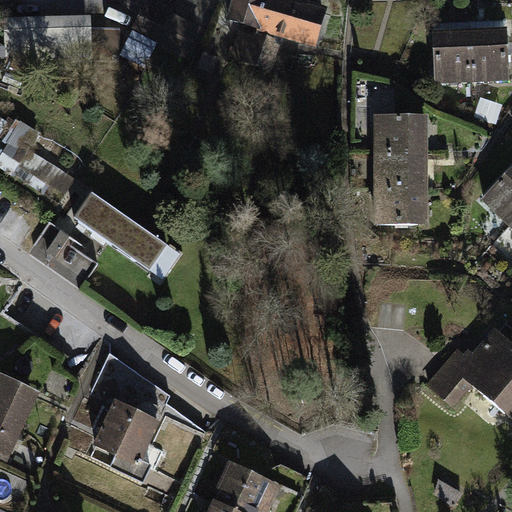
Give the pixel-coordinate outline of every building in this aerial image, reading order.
[(278,0),(277,4),(265,0),(237,0),(227,31),(243,36),(234,63),(274,75),(283,49),(315,59),(331,10),(300,0),(278,0)] [(203,33),(144,7),(119,61),(147,76),(159,49),(187,65),(203,33)] [(93,26),(9,28),(10,59),(94,57),(93,26)] [(510,35),(435,38),(437,92),(511,90),(510,35)] [(432,121),(373,120),(371,214),(431,215),(432,121)] [(511,171),(480,202),(511,236),(511,171)] [(184,266),(97,203),(79,228),(166,290),(184,266)] [(464,347),(474,355),(491,336),(481,328),(464,347)] [(458,352),(425,391),(456,418),(476,395),(511,425),(511,423),(511,353),(496,340),(473,366),(458,352)] [(0,380),(0,453),(9,458),(38,399),(0,380)] [(161,423),(113,400),(90,449),(138,472),(161,423)] [(271,511),(281,494),(231,469),(210,511),(271,511)]
